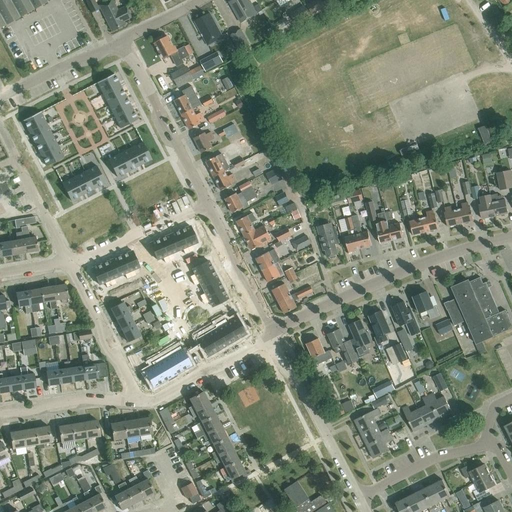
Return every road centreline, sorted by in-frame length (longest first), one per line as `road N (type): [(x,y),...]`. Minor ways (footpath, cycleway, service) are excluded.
road 1 (residential): [(272,329),(422,263),(511,236)]
road 2 (residential): [(208,204),(118,44)]
road 3 (residential): [(358,496),(268,338)]
road 4 (residential): [(133,401),(68,261)]
road 5 (residential): [(68,261),(208,204)]
road 6 (residential): [(68,261),(0,126)]
road 7 (residential): [(272,329),(240,280),(208,204)]
road 8 (residential): [(358,496),(440,455),(487,444)]
road 9 (residential): [(0,411),(76,398),(133,401)]
road 10 (unclassified): [(0,97),(118,44)]
